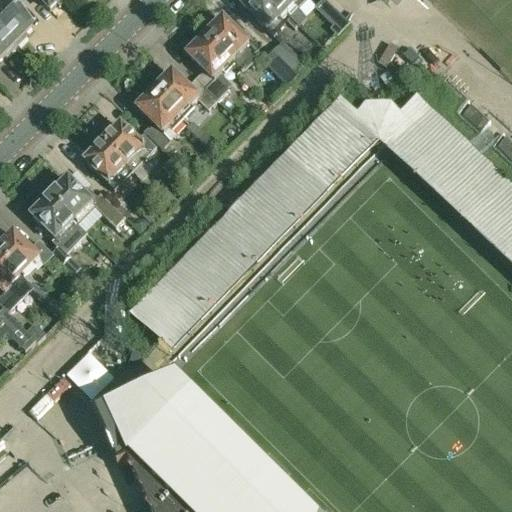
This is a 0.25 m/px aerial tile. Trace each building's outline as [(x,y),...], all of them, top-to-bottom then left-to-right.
[(0,0),(0,32),(16,48),(18,50),(27,41),(26,38),(33,31),(1,0),(0,0)] [(36,0),(49,12),(57,5),(60,8),(68,0),(36,0)] [(278,21),(284,16),(295,27),(296,26),(268,0),(246,0),(240,7),(274,40),(285,28),(278,21)] [(305,0),(268,0),(296,26),(302,20),(299,14),(309,4),(305,0)] [(337,40),(350,27),(337,14),(324,2),(315,12),(333,29),(330,33),(337,40)] [(235,70),(240,75),(245,79),(244,80),(258,93),(264,99),(268,96),(247,76),(257,66),(255,65),(260,59),(221,21),(203,39),(235,71),(235,70)] [(0,64),(5,60),(8,60),(18,50),(16,48),(0,32),(0,64)] [(228,86),(224,81),(235,71),(203,39),(186,57),(204,75),(195,83),(218,105),(229,94),(228,86)] [(282,45),(272,55),(296,79),(307,69),(282,45)] [(272,55),(264,64),(262,66),(287,90),(296,79),(272,55)] [(256,96),(258,93),(244,80),(245,79),(240,75),(237,78),(256,96)] [(172,76),(154,94),(180,119),(197,101),(209,114),(218,105),(195,83),(187,91),(172,76)] [(161,152),(169,144),(162,137),(180,119),(154,94),(136,112),(151,126),(142,135),(161,152)] [(511,193),(421,106),(340,103),(144,304),(147,307),(132,323),(178,368),(382,158),(511,284),(511,193)] [(201,133),(192,125),(186,131),(195,140),(201,133)] [(144,140),(138,146),(121,129),(102,147),(132,177),(157,152),(144,140)] [(210,142),(201,133),(195,140),(204,148),(210,142)] [(85,165),(114,195),(132,177),(102,147),(85,165)] [(102,198),(93,207),(68,182),(49,201),(78,229),(96,211),(111,226),(121,217),(102,198)] [(178,203),(169,192),(157,203),(166,214),(178,203)] [(30,220),(59,248),(78,229),(49,201),(30,220)] [(142,238),(152,230),(145,222),(137,222),(132,228),(142,238)] [(14,239),(0,253),(0,258),(22,280),(38,263),(45,269),(53,260),(40,247),(31,256),(14,239)] [(52,258),(74,280),(82,272),(60,250),(52,258)] [(0,293),(4,297),(22,280),(0,258),(0,293)] [(42,294),(33,285),(27,291),(35,300),(42,294)] [(36,346),(6,316),(0,322),(0,347),(8,340),(25,357),(36,346)] [(308,511),(198,400),(134,463),(182,511),(308,511)] [(86,420),(106,443),(115,435),(95,412),(86,420)] [(0,469),(16,461),(0,432),(0,469)]
